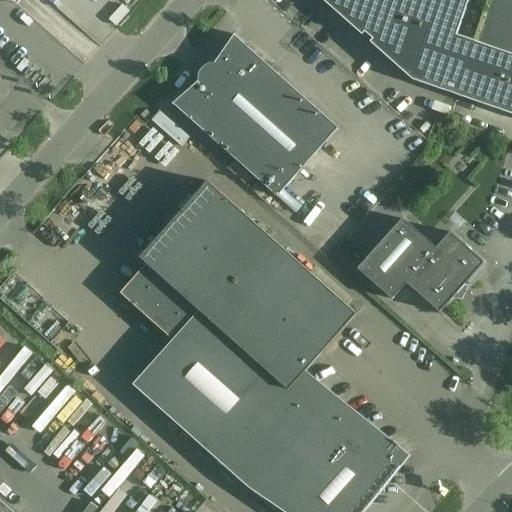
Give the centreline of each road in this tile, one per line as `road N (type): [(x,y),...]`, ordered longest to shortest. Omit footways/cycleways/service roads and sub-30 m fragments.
road 1 (unknown): [(246,511),(99,365),(84,331),(84,245)]
road 2 (unclassified): [(189,0),(0,214)]
